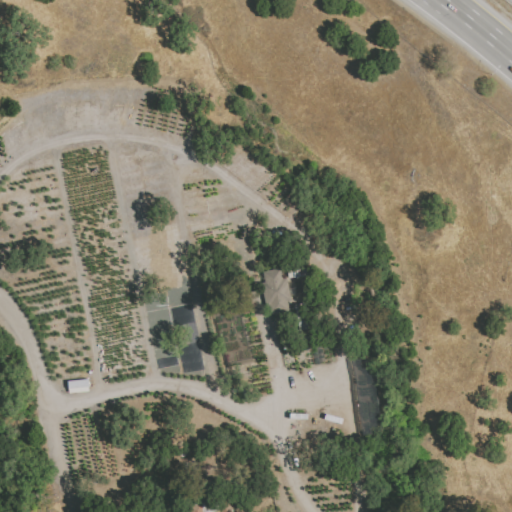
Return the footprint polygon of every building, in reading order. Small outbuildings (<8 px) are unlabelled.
[(286,272),(284,264),(309,258),(311,267),(286,272)] [(288,281),(287,273),(312,268),(314,276),(288,281)] [(265,285),(263,274),(281,270),(283,281),(287,280),(293,303),(288,304),(290,313),(287,314),(287,315),(284,316),(284,315),(272,317),(270,308),(266,309),(261,286),(265,285)] [(301,333),(295,308),(311,304),(316,330),(301,333)] [(306,348),(304,340),(313,338),(315,346),(306,348)] [(67,381),(89,380),(90,394),(68,395),(67,381)] [(191,511),(191,509),(230,501),(232,511),(191,511)]
